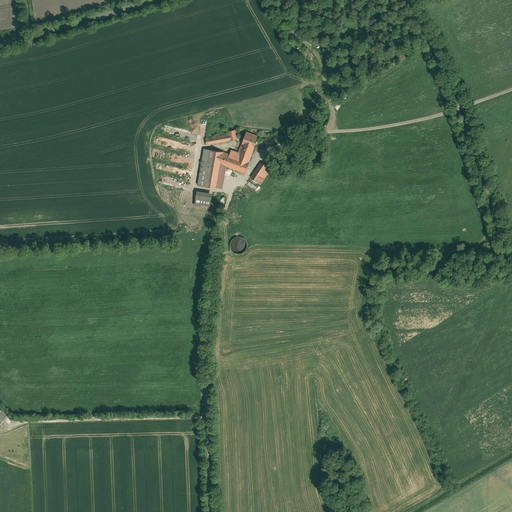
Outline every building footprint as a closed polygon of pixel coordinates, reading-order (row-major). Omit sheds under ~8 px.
[(238,139),(237,130),(228,132),(229,135),(206,139),(207,144),(238,139)] [(226,166),(245,173),(257,136),(246,132),(239,152),(232,150),(231,154),(224,152),(204,149),(198,184),(223,188),(226,166)] [(175,148),(175,147),(181,149),(183,143),(177,141),(172,140),(170,146),(175,148)] [(261,162),(251,178),(261,184),(271,169),(261,162)] [(212,193),(197,191),(195,205),(210,207),(212,193)]
